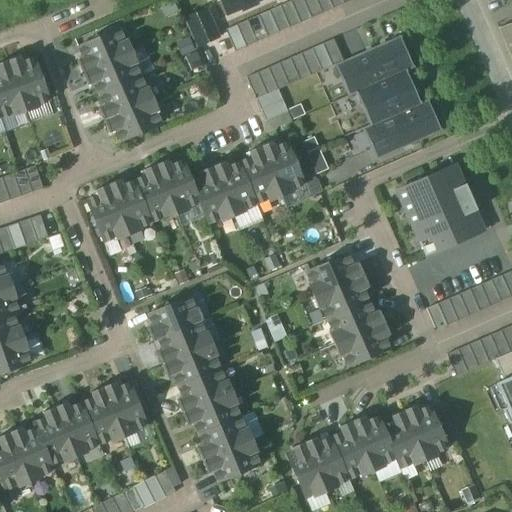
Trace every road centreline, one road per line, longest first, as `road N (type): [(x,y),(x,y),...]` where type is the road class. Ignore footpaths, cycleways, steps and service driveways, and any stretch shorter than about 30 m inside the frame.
road 1 (residential): [(430,354),(355,186),(511,117)]
road 2 (residential): [(63,193),(128,349),(0,398)]
road 3 (residential): [(241,111),(222,72),(387,0)]
road 4 (residential): [(241,111),(90,171)]
road 5 (residential): [(90,171),(40,28)]
road 6 (residential): [(430,354),(296,408)]
